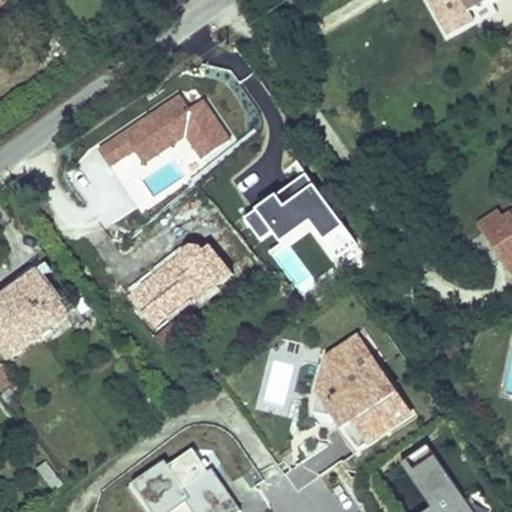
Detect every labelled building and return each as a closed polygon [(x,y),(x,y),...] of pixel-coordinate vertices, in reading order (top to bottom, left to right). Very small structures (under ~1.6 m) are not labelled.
[(462,0),(469,12),(490,0),(462,0)] [(145,166),(187,139),(201,160),(232,139),(205,99),(191,109),(181,96),(100,149),(113,169),(137,153),(145,166)] [(260,210),(247,220),(263,242),(277,234),(283,244),(313,222),(326,243),(339,260),(361,245),(347,227),(317,187),(308,175),(280,196),(260,210)] [(500,213),(480,226),(511,272),(511,271),(511,214),(505,219),(500,213)] [(188,250),(186,253),(185,254),(184,256),(184,258),(184,259),(174,268),(170,264),(156,276),(168,291),(155,301),(143,286),(130,297),(155,327),(193,296),(198,302),(233,274),(211,246),(204,251),(197,247),(188,250)] [(186,253),(188,250),(170,264),(174,268),(184,259),(184,258),(184,256),(185,254),(186,253)] [(54,272),(49,265),(42,271),(47,277),(54,272)] [(38,274),(0,301),(0,343),(1,346),(11,359),(69,316),(38,274)] [(155,339),(165,351),(187,334),(177,322),(155,339)] [(346,446),(397,413),(348,338),(317,358),(309,414),(321,407),(346,446)] [(0,387),(7,396),(20,387),(3,364),(0,366),(0,387)] [(337,439),(289,476),(299,490),(347,453),(337,439)] [(188,511),(234,511),(236,511),(192,449),(160,472),(155,466),(126,486),(143,511),(174,511),(183,505),(188,511)] [(475,511),(432,449),(381,483),(400,511),(475,511)] [(38,468),(54,490),(62,484),(45,462),(38,468)]
